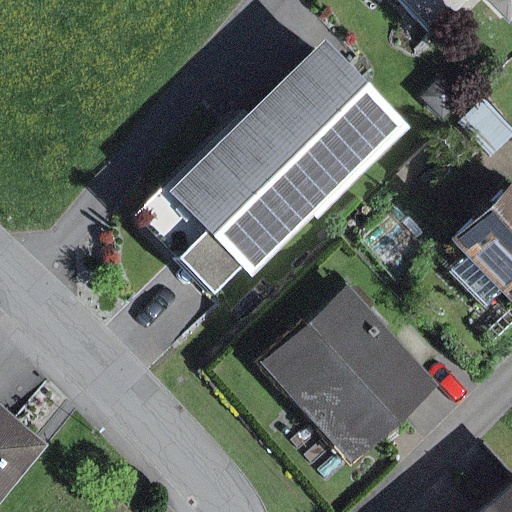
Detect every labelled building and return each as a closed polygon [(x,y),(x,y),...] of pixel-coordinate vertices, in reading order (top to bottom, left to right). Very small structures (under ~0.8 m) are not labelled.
[(470,0),(502,32),(511,22),(511,0),(385,0),(413,28),(441,0),(470,0)] [(416,116),(336,32),(157,202),(236,286),(416,116)] [(511,300),(511,184),(464,228),(482,248),(457,271),(497,314),(511,300)] [(261,362),(350,464),(443,382),(354,281),(261,362)] [(0,509),(58,442),(0,393),(0,509)] [(511,511),(511,493),(490,511),(511,511)]
